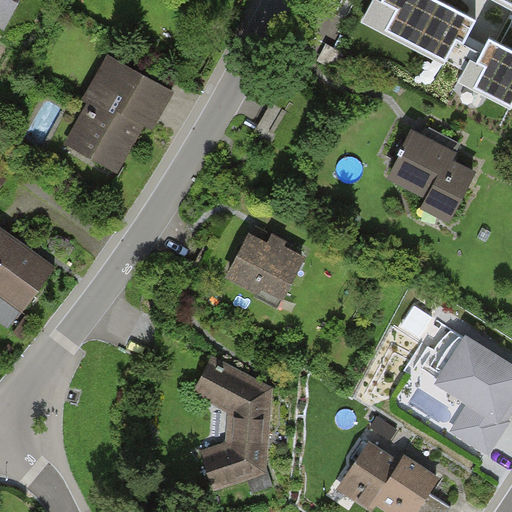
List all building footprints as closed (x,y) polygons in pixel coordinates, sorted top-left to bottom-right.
[(19,0),(0,0),(0,28),(5,31),(19,0)] [(476,17),(441,0),(382,0),(382,1),(397,9),(386,30),(447,61),(458,40),(463,42),(476,17)] [(511,49),(489,37),(477,61),(485,65),(474,87),(511,106),(511,49)] [(175,90),(112,57),(66,145),(119,172),(144,124),(154,129),(175,90)] [(460,152),(412,130),(389,180),(428,198),(422,210),(455,224),(479,173),(456,162),(460,152)] [(0,223),(0,291),(24,310),(57,265),(0,223)] [(255,231),(227,276),(262,297),(268,287),(286,299),(311,256),(275,235),(272,241),(255,231)] [(511,355),(476,333),(450,372),(476,389),(453,425),(496,452),(511,427),(511,355)] [(227,439),(196,449),(212,494),(271,473),(272,389),(213,357),(193,394),(228,412),(227,439)] [(372,511),(377,505),(406,465),(375,444),(340,494),(367,511),(372,511)] [(406,465),(377,505),(386,511),(421,511),(444,479),(411,457),(406,465)]
